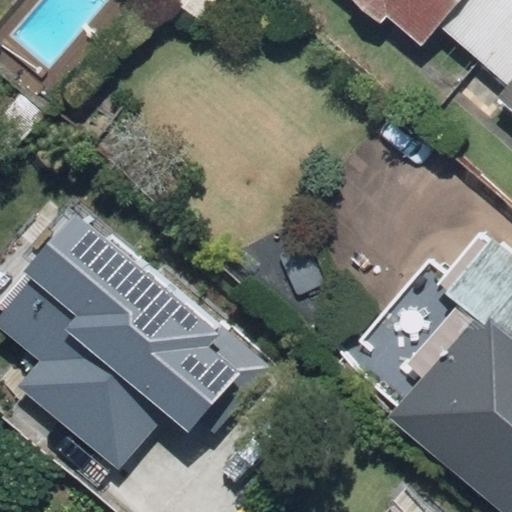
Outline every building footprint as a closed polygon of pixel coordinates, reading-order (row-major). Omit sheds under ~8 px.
[(234,0),(190,0),(215,22),(234,0)] [(511,0),(391,0),(438,41),(455,22),(511,72),(511,88),(511,90),(511,91),(511,0)] [(414,404),(511,489),(511,225),(466,277),(499,306),(414,404)] [(150,382),(96,441),(174,511),(175,511),(229,453),(150,382)] [(482,511),(402,440),(336,511),(482,511)]
